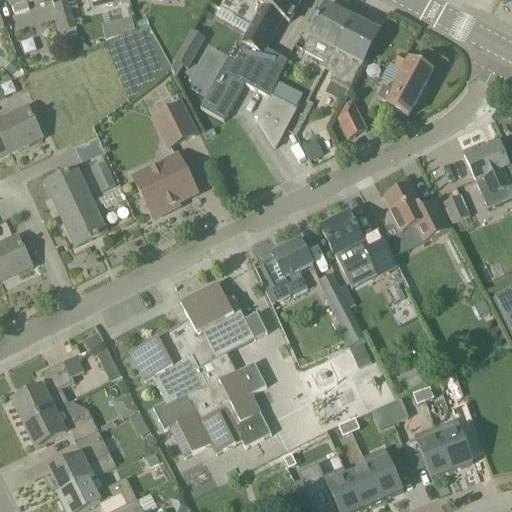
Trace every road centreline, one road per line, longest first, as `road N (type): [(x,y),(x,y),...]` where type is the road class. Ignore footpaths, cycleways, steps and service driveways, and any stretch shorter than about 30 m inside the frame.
road 1 (residential): [(74,310),(444,131),(476,97),(496,44)]
road 2 (residential): [(0,196),(24,207),(74,310)]
